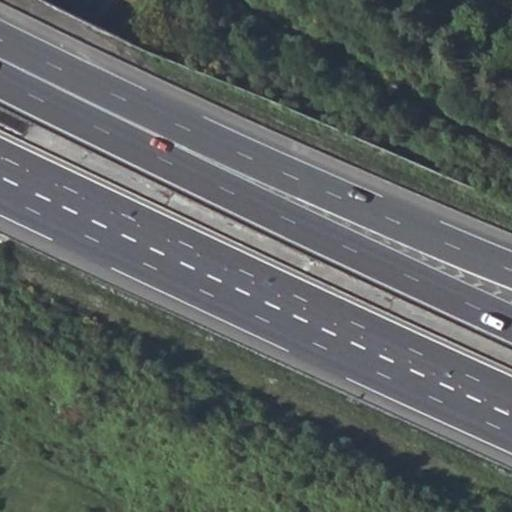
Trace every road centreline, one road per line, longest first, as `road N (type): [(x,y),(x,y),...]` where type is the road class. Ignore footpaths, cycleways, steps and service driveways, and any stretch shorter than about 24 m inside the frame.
road 1 (trunk): [(511,323),(0,79)]
road 2 (trunk): [(0,166),(511,402)]
road 3 (trunk): [(511,270),(380,217),(0,38)]
road 4 (track): [(222,0),(511,163)]
road 5 (tertiary): [(0,124),(86,0)]
